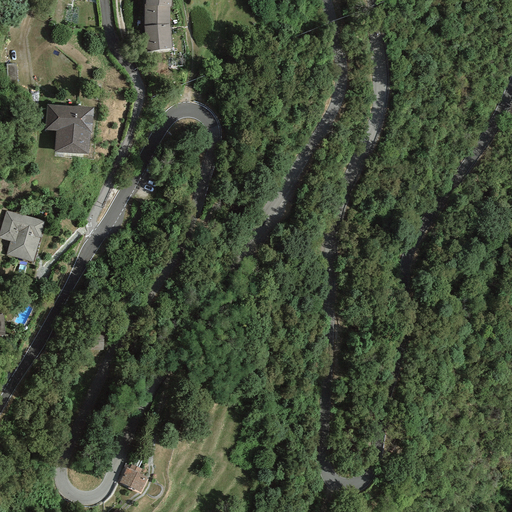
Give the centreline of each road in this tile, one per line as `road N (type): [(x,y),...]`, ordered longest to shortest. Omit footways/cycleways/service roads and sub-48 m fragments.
road 1 (tertiary): [(92,246),(157,130),(182,109),(204,114),(215,133),(187,225),(126,325),(60,461),(63,486),(76,499),(105,492),(139,408),(327,121),(341,59),(325,0)]
road 2 (tertiary): [(374,0),(377,113),(330,238),(325,470),(334,483),(352,489),(372,472),(391,399),(405,261),(511,90)]
road 3 (residential): [(101,0),(108,43),(132,93),(92,246)]
road 4 (tertiary): [(0,413),(92,246)]
